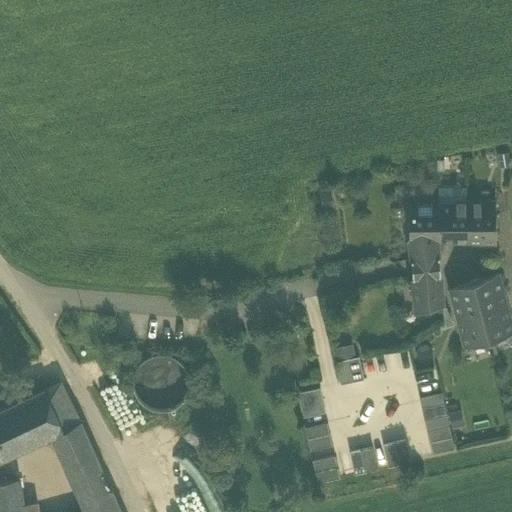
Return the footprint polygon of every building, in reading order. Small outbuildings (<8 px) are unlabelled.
[(438,187),(438,201),(467,201),(467,187),(438,187)] [(410,201),(409,238),(437,239),(496,241),(496,232),(495,200),(467,201),(438,201),(410,201)] [(409,238),(411,260),(439,257),(437,239),(409,238)] [(411,260),(413,274),(440,272),(439,257),(411,260)] [(442,296),(440,272),(413,274),(416,311),(442,304),(442,296)] [(450,287),(466,346),(511,331),(511,327),(497,272),(450,287)] [(333,347),(335,361),(355,357),(352,343),(333,347)] [(189,387),(188,372),(179,360),(166,353),(151,355),(139,363),(132,376),(133,391),(142,403),(155,410),(170,408),(182,400),(189,387)] [(335,361),(340,384),(363,379),(359,356),(355,357),(335,361)] [(0,460),(55,435),(80,420),(61,381),(0,409),(0,460)] [(297,392),(303,416),(325,411),(320,387),(297,392)] [(419,396),(424,419),(447,414),(441,391),(419,396)] [(465,424),(461,408),(447,411),(451,428),(465,424)] [(449,425),(447,414),(424,419),(426,430),(449,425)] [(58,445),(76,486),(103,473),(104,473),(103,471),(102,471),(80,420),(55,435),(58,445)] [(305,426),(310,450),(333,445),(327,421),(305,426)] [(426,430),(431,453),(454,448),(449,425),(426,430)] [(383,444),(388,466),(411,461),(406,438),(383,444)] [(349,451),(354,474),(377,469),(372,446),(349,451)] [(312,459),(317,483),(340,478),(335,454),(312,459)] [(200,511),(184,457),(162,463),(165,475),(163,475),(174,511),(200,511)] [(76,486),(83,500),(109,487),(103,473),(76,486)] [(0,491),(19,489),(17,477),(0,479),(0,491)] [(22,503),(21,502),(0,505),(0,511),(120,511),(111,489),(110,487),(109,487),(83,500),(88,511),(38,511),(37,501),(22,503)] [(0,505),(21,502),(19,489),(0,491),(0,505)]
